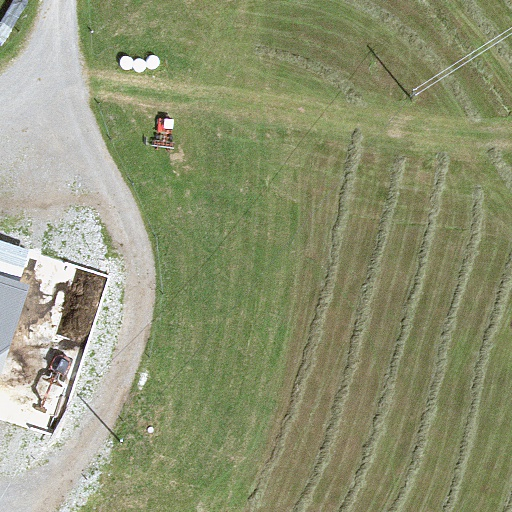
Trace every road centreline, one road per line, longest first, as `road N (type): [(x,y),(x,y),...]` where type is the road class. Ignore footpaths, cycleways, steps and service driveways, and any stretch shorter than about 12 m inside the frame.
road 1 (track): [(24,128),(68,148),(113,187),(137,288),(130,351),(109,398),(0,511)]
road 2 (track): [(64,0),(24,128),(0,128)]
